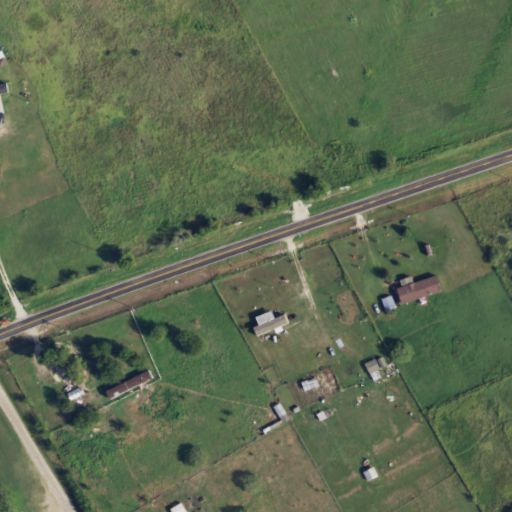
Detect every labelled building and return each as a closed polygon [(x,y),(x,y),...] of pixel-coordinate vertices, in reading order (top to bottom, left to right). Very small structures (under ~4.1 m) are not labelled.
[(0,95),(11,93),(9,83),(0,85),(0,95)] [(398,305),(393,289),(434,275),(440,291),(398,305)] [(272,302),(237,315),(234,305),(269,293),(272,302)] [(277,319),(275,312),(258,318),(261,326),(256,328),(259,336),(291,324),(287,315),(277,319)] [(108,390),(112,399),(155,380),(152,372),(108,390)]
